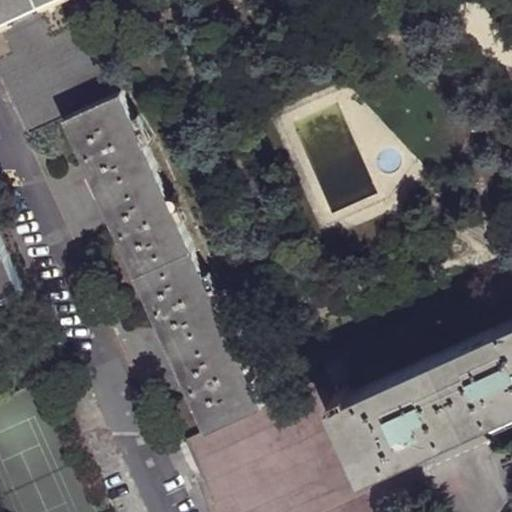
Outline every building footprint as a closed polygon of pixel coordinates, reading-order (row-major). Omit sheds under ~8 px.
[(0,63),(31,132),(68,116),(125,90),(83,0),(46,0),(0,20),(0,63)] [(0,0),(0,20),(46,0),(0,0)] [(174,351),(208,428),(265,402),(125,90),(68,116),(100,188),(135,265),(174,351)] [(0,294),(22,284),(0,235),(0,294)] [(511,323),(342,400),(374,472),(482,424),(511,410),(511,323)] [(265,402),(208,428),(206,428),(187,437),(206,480),(198,484),(210,511),(392,511),(374,472),(342,400),(330,373),(265,402)]
